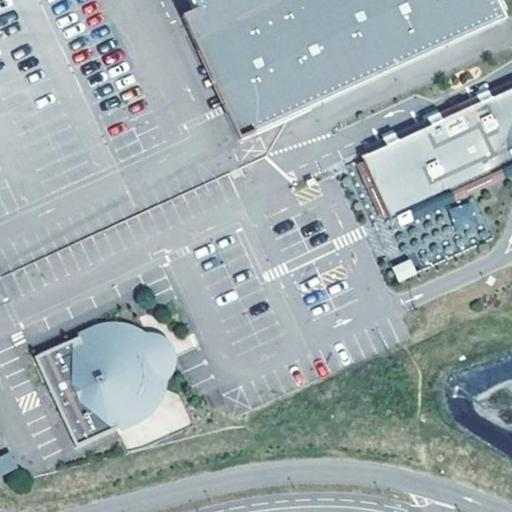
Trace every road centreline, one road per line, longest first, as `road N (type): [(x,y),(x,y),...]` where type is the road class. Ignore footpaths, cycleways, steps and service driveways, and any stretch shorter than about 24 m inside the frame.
road 1 (unclassified): [(501,511),(374,472),(322,467),(223,478),(102,511)]
road 2 (unknown): [(244,203),(311,343)]
